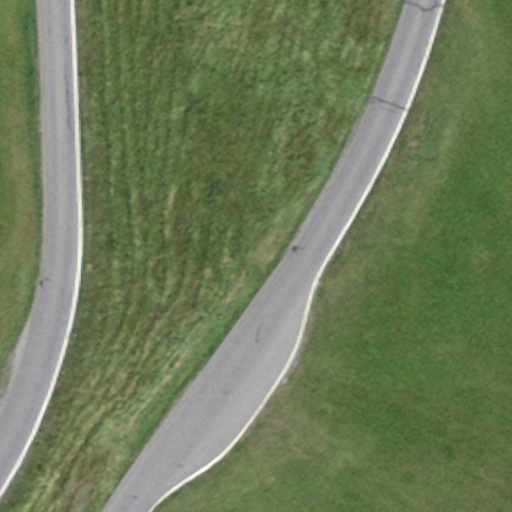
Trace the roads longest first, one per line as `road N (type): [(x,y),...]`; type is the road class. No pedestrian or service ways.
road 1 (tertiary): [(422,0),(402,71),(327,227),(126,511)]
road 2 (tertiary): [(0,456),(42,361),(56,300),(62,227),(53,0)]
